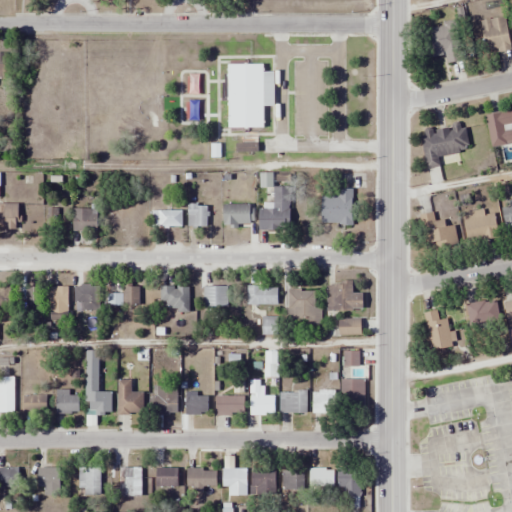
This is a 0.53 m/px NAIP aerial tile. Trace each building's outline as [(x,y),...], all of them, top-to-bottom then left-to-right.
[(506,17),(480,21),(485,54),(511,50),(506,17)] [(445,56),(445,63),(461,62),(459,24),(426,26),(428,57),(445,56)] [(228,128),(263,128),(263,64),(228,64),(228,128)] [(497,141),(511,139),(511,110),(507,111),(510,130),(496,132),(497,141)] [(426,169),(440,167),(438,155),(469,151),(465,124),(421,131),(426,169)] [(290,188),(273,188),(273,203),(260,203),(260,231),(290,231),(290,188)] [(322,225),(352,225),(352,191),(322,191),(322,225)] [(511,200),(501,202),(506,234),(511,233),(511,200)] [(0,229),(19,230),(19,204),(0,204),(0,229)] [(206,227),(206,204),(187,204),(187,227),(206,227)] [(122,231),(122,206),(107,206),(107,231),(122,231)] [(58,207),(46,207),(46,231),(58,231),(58,207)] [(97,231),(97,210),(73,210),(73,231),(97,231)] [(464,213),(469,242),(498,238),(494,213),(484,215),(483,210),(464,213)] [(181,211),(153,211),(153,227),(181,227),(181,211)] [(423,245),(435,244),(436,251),(458,248),(455,226),(445,227),(444,220),(434,221),(433,213),(420,215),(423,245)] [(326,283),(326,311),(363,311),(363,294),(353,294),(353,283),(326,283)] [(107,305),(139,306),(139,285),(123,285),(123,294),(107,294),(107,305)] [(0,309),(10,310),(10,287),(0,286),(0,309)] [(74,311),(99,311),(99,286),(74,286),(74,311)] [(24,287),(24,315),(36,315),(36,287),(24,287)] [(68,287),(50,287),(50,319),(68,319),(68,287)] [(189,287),(160,287),(160,302),(167,302),(167,311),(189,311),(189,287)] [(227,287),(203,287),(203,307),(227,307),(227,287)] [(247,306),(278,306),(278,287),(247,287),(247,306)] [(285,327),(318,327),(318,291),(285,291),(285,327)] [(499,322),(495,300),(466,304),(469,326),(499,322)] [(439,321),(437,311),(423,314),(431,352),(454,347),(448,319),(439,321)] [(361,319),(338,319),(338,335),(361,335),(361,319)] [(99,393),(99,351),(85,351),(85,414),(111,414),(111,393),(99,393)] [(359,352),(343,352),(343,366),(359,366),(359,352)] [(14,378),(0,378),(0,412),(14,413),(14,378)] [(364,380),(340,380),(340,415),(364,415),(364,380)] [(178,415),(178,386),(152,386),(152,415),(178,415)] [(70,390),(57,390),(57,414),(79,414),(79,395),(70,395),(70,390)] [(306,413),(306,391),(279,391),(279,414),(306,413)] [(312,414),(335,414),(335,391),(312,391),(312,414)] [(118,413),(143,413),(143,393),(118,393),(118,413)] [(46,417),(46,396),(24,396),(24,417),(46,417)] [(185,415),(208,415),(208,397),(185,397),(185,415)] [(216,416),(244,416),(244,397),(216,397),(216,416)] [(250,415),(274,415),(274,397),(250,397),(250,415)] [(0,487),(21,487),(21,468),(0,467),(0,487)] [(38,488),(44,488),(44,494),(63,494),(63,468),(38,468),(38,488)] [(79,468),(79,496),(100,496),(100,468),(79,468)] [(141,468),(120,468),(120,497),(141,497),(141,468)] [(156,489),(178,489),(178,468),(156,468),(156,489)] [(203,488),(217,488),(217,469),(186,469),(186,490),(203,490),(203,488)] [(222,487),(247,487),(247,469),(222,469),(222,487)] [(251,498),(275,498),(275,469),(251,469),(251,498)] [(310,488),(334,488),(334,469),(310,469),(310,488)] [(338,488),(344,488),(344,508),(360,508),(360,469),(338,469),(338,488)] [(281,471),(281,490),(304,490),(304,471),(281,471)]
